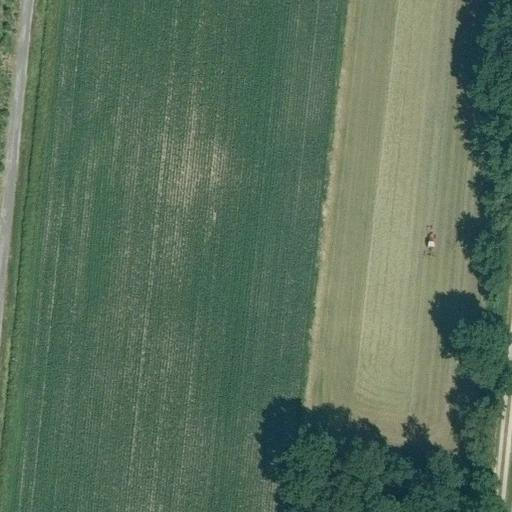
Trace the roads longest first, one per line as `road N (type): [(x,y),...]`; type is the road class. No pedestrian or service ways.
road 1 (track): [(24,0),(0,244)]
road 2 (track): [(500,511),(511,392)]
